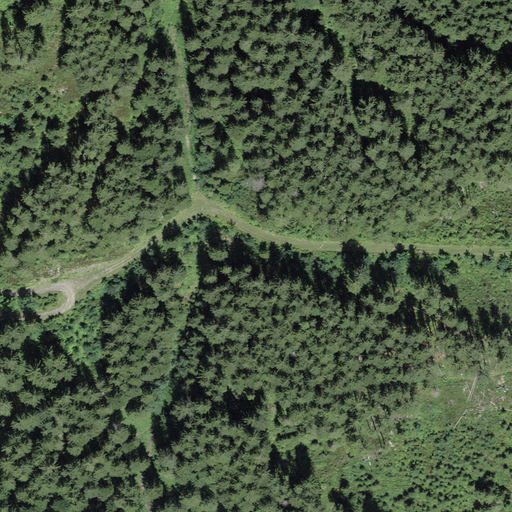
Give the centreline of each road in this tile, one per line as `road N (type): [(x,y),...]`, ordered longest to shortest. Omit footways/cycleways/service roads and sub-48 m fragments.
road 1 (track): [(74,287),(199,209),(284,243),(511,250)]
road 2 (track): [(0,317),(49,314),(76,292),(0,291)]
